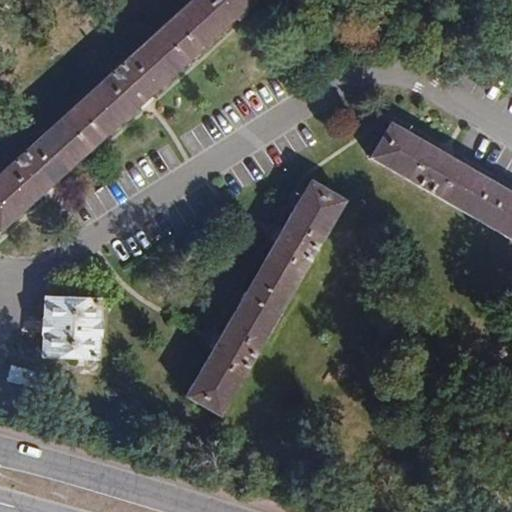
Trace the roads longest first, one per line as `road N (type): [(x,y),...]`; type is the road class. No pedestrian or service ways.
road 1 (residential): [(16,282),(381,59),(511,137)]
road 2 (primary): [(200,511),(0,456)]
